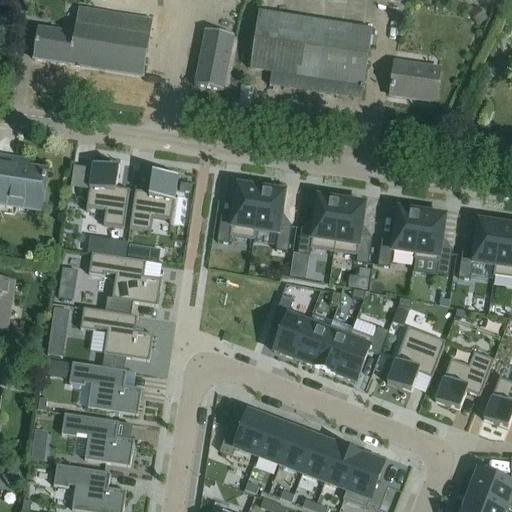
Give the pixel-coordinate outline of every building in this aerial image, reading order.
[(38,30),(36,42),(33,61),(142,79),(151,22),(79,10),(75,35),(38,30)] [(258,14),(253,51),(249,71),(270,74),(269,86),(361,100),(364,80),(371,31),(258,14)] [(205,33),(198,67),(194,87),(222,93),(232,38),(205,33)] [(394,64),(392,78),(389,98),(407,100),(407,97),(419,99),(419,102),(434,104),(439,70),(394,64)] [(0,158),(0,199),(41,206),(46,172),(15,167),(16,161),(0,158)] [(92,166),(86,211),(105,213),(103,227),(124,230),(129,192),(115,190),(118,169),(92,166)] [(134,192),(129,231),(150,233),(152,219),(171,222),(177,178),(152,175),(149,194),(134,192)] [(180,185),(179,192),(190,194),(191,187),(180,185)] [(220,218),(216,244),(228,245),(230,239),(253,242),(255,232),(260,191),(237,187),(234,207),(220,218)] [(260,191),(255,232),(277,235),(275,252),(287,254),(291,228),(281,214),(284,194),(260,191)] [(300,230),(297,255),(309,256),(310,249),(333,254),(340,203),(317,199),(314,219),(300,230)] [(340,203),(333,254),(356,257),(355,264),(368,266),(371,240),(361,226),(364,206),(340,203)] [(380,241),(376,267),(389,269),(392,253),(414,256),(421,214),(398,211),(394,231),(380,241)] [(421,214),(414,256),(413,260),(437,264),(435,277),(448,279),(452,252),(441,239),(444,218),(421,214)] [(460,254),(457,279),(468,281),(471,264),(495,268),(501,227),(478,223),(474,243),(460,254)] [(511,228),(501,227),(495,268),(492,278),(511,280),(511,228)] [(109,244),(107,258),(125,261),(127,247),(109,244)] [(130,247),(128,261),(145,264),(147,250),(130,247)] [(91,256),(88,276),(103,279),(104,276),(115,277),(112,301),(107,300),(105,314),(131,318),(133,305),(157,308),(161,282),(143,279),(145,264),(128,261),(125,261),(107,258),(91,256)] [(0,283),(0,330),(7,332),(14,286),(0,283)] [(71,302),(74,287),(60,285),(58,300),(71,302)] [(353,292),(351,300),(363,302),(365,294),(353,292)] [(332,295),(330,306),(338,307),(340,296),(332,295)] [(281,298),(278,305),(290,309),(293,302),(281,298)] [(399,301),(398,308),(409,311),(411,303),(399,301)] [(54,310),(52,321),(67,324),(69,313),(54,310)] [(83,311),(80,331),(95,334),(95,331),(107,333),(103,356),(103,357),(125,360),(149,363),(153,337),(135,334),(137,319),(131,318),(105,314),(83,311)] [(456,311),(454,319),(466,322),(467,314),(456,311)] [(288,313),(273,353),(294,361),(308,326),(310,321),(288,313)] [(308,326),(294,361),(314,369),(328,333),(308,326)] [(347,341),(334,376),(355,385),(368,352),(379,357),(388,333),(376,328),(372,339),(351,331),(347,341)] [(390,376),(386,385),(411,395),(419,375),(431,380),(444,343),(407,329),(394,363),(386,360),(381,373),(390,376)] [(328,333),(314,369),(334,376),(347,341),(328,333)] [(49,341),(46,357),(61,359),(64,344),(49,341)] [(451,361),(435,403),(459,412),(466,393),(480,398),(493,362),(474,354),(469,368),(451,361)] [(56,363),(46,361),(44,377),(54,378),(56,363)] [(72,365),(69,386),(80,388),(84,388),(84,385),(91,386),(87,410),(137,418),(141,391),(133,390),(123,388),(125,374),(125,373),(72,365)] [(511,384),(499,380),(483,421),(507,432),(511,417),(511,384)] [(45,414),(47,402),(39,401),(37,413),(45,414)] [(229,429),(219,454),(232,458),(235,451),(257,459),(270,423),(247,414),(240,433),(229,429)] [(64,416),(61,437),(76,439),(76,436),(88,438),(84,462),(129,469),(134,442),(115,439),(118,424),(64,416)] [(270,423),(257,459),(279,468),(293,432),(270,423)] [(293,432),(279,468),(302,476),(315,440),(293,432)] [(315,440),(302,476),(324,485),(338,449),(315,440)] [(33,449),(30,464),(43,466),(45,450),(33,449)] [(338,449),(324,485),(346,493),(360,458),(338,449)] [(346,493),(342,502),(366,511),(367,510),(372,511),(379,511),(388,489),(376,485),(383,467),(360,458),(346,493)] [(56,467),(53,488),(68,490),(69,487),(75,488),(71,511),(122,511),(126,493),(108,491),(110,475),(56,467)] [(18,468),(9,474),(16,484),(25,478),(18,468)] [(511,485),(478,473),(470,494),(505,508),(511,511),(511,485)] [(247,485),(244,492),(255,497),(258,489),(247,485)] [(282,493),(279,501),(291,505),(294,497),(282,493)] [(470,494),(462,511),(503,511),(505,508),(470,494)] [(265,511),(271,511),(274,506),(262,501),(259,510),(265,511)] [(23,502),(21,511),(29,511),(31,504),(23,502)] [(305,502),(302,510),(307,511),(313,511),(316,506),(305,502)]
